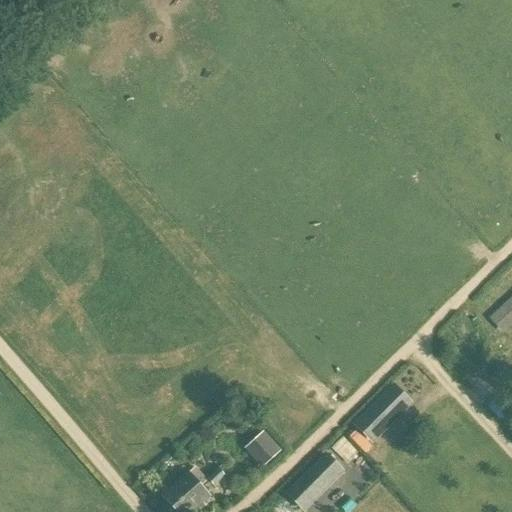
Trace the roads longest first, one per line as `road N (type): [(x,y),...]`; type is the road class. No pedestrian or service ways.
road 1 (track): [(234,511),(511,244)]
road 2 (track): [(0,349),(143,511)]
